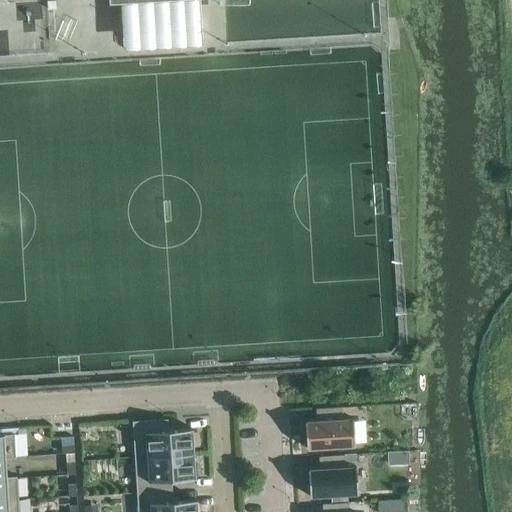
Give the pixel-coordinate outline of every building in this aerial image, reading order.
[(200,0),(123,0),(126,47),(202,43),(200,0)] [(329,407),(316,408),(317,420),(305,421),(307,448),(355,445),(353,418),(342,419),(342,407),(329,407)] [(168,419),(132,421),(133,435),(145,434),(146,456),(194,453),(193,429),(168,430),(168,419)] [(73,445),(61,445),(62,453),(74,453),(73,445)] [(171,480),(196,478),(194,453),(146,456),(148,479),(136,480),(137,493),(172,490),(171,480)] [(310,496),(358,493),(356,466),(345,466),(345,454),(319,456),(320,468),(308,469),(310,496)] [(75,462),(67,462),(67,474),(75,474),(75,462)] [(0,478),(0,500),(8,500),(7,478),(0,478)] [(76,483),(68,484),(69,496),(77,495),(76,483)] [(197,511),(197,500),(173,501),(172,490),(137,493),(137,506),(149,505),(149,511),(197,511)] [(0,511),(9,511),(8,500),(0,500),(0,511)] [(348,511),(348,502),(322,504),(322,511),(348,511)]
